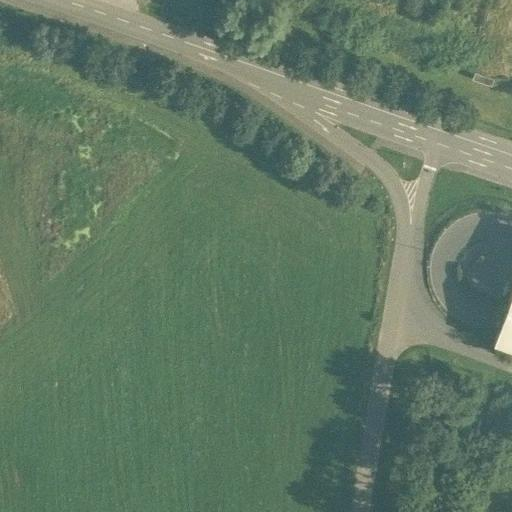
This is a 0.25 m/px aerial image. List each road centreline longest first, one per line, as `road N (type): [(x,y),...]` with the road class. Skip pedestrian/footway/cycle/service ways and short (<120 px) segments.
road 1 (unclassified): [(409,236),(359,511)]
road 2 (unclassified): [(244,62),(377,163),(393,181),(409,236)]
road 3 (unclassified): [(244,62),(442,131)]
road 4 (unclassified): [(65,0),(244,62)]
